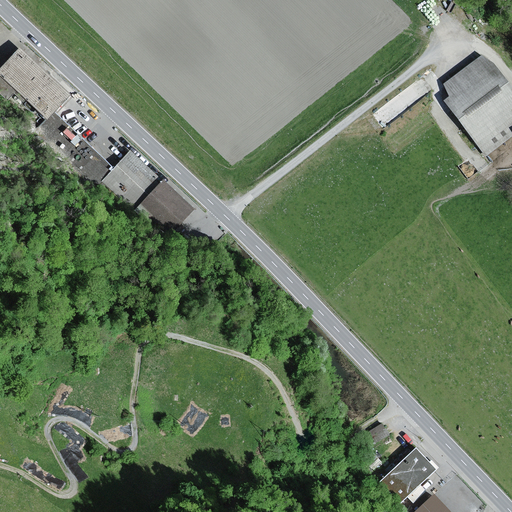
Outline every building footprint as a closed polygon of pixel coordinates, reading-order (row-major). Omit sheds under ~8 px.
[(69,95),(20,49),(0,70),(0,91),(8,99),(15,92),(45,120),(54,111),(69,95)] [(511,90),(492,65),(480,57),(442,85),(448,98),(441,103),(485,157),(511,136),(511,90)] [(101,182),(135,214),(165,183),(168,179),(134,147),(114,168),(54,111),(45,120),(38,128),(98,185),(101,182)] [(195,213),(165,183),(135,214),(145,224),(153,216),(173,236),(195,213)] [(388,435),(382,424),(368,431),(374,442),(388,435)] [(415,449),(380,483),(401,505),(408,498),(421,486),(436,471),(415,449)] [(381,463),(375,455),(365,464),(371,472),(381,463)] [(421,486),(408,498),(413,504),(426,492),(421,486)] [(450,511),(435,495),(416,511),(450,511)]
